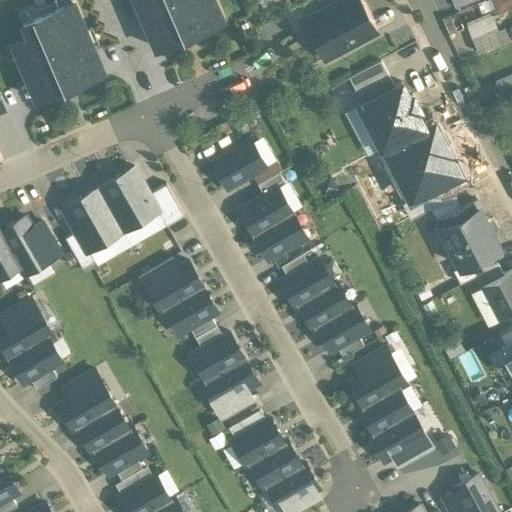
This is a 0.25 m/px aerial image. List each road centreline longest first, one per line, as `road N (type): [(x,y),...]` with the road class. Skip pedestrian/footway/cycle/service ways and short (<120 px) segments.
road 1 (residential): [(322,511),(343,500),(332,437),(146,118)]
road 2 (residential): [(420,0),(511,178)]
road 3 (residential): [(0,177),(146,118)]
road 4 (residential): [(84,511),(48,444),(0,396)]
